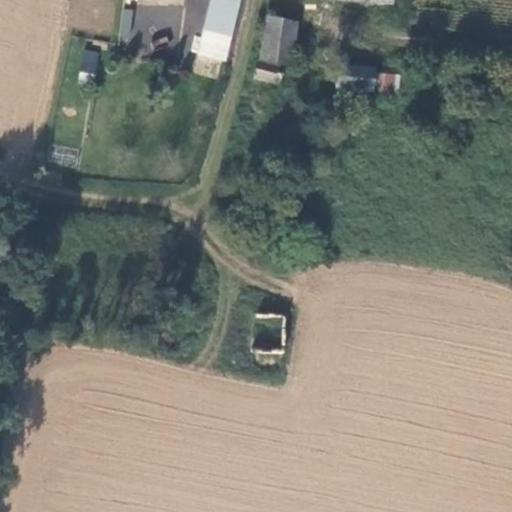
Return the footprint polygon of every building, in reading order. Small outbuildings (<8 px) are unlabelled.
[(214,0),(201,54),(225,60),(240,0),(214,0)] [(260,61),(277,64),(284,65),(290,66),(298,22),(268,17),(260,61)] [(82,50),(80,72),(96,74),(98,51),(82,50)] [(273,81),(277,64),(260,61),(256,78),(273,81)] [(277,64),(273,81),(280,83),(284,65),(277,64)] [(338,99),(373,102),(374,96),(377,72),(376,70),(340,67),(338,99)] [(442,79),(377,72),(374,96),(440,103),(442,79)] [(334,110),(302,105),(300,124),(332,130),(334,110)] [(285,354),(252,352),(252,371),(284,373),(285,354)]
